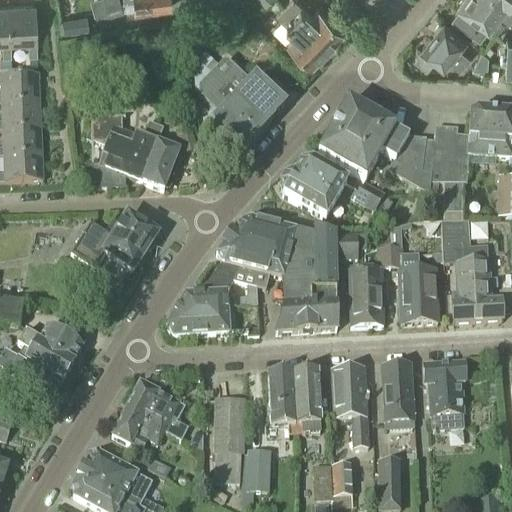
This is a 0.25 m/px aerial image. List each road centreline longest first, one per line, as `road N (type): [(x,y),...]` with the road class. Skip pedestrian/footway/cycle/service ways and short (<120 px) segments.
road 1 (residential): [(130,346),(174,363),(511,346)]
road 2 (tertiary): [(211,221),(362,64)]
road 3 (residential): [(211,221),(179,208),(0,210)]
road 4 (tertiary): [(33,511),(130,346)]
road 5 (residential): [(362,64),(395,93),(511,101)]
road 6 (tertiary): [(130,346),(211,221)]
